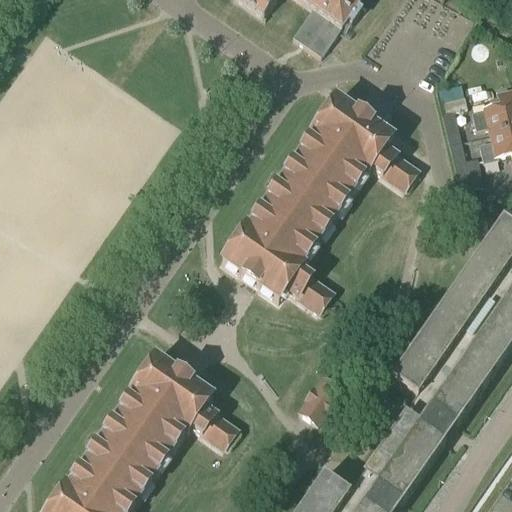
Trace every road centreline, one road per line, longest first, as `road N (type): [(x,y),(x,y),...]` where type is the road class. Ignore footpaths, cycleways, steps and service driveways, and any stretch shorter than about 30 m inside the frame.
road 1 (residential): [(0,499),(288,88),(172,4)]
road 2 (residential): [(449,511),(511,409)]
